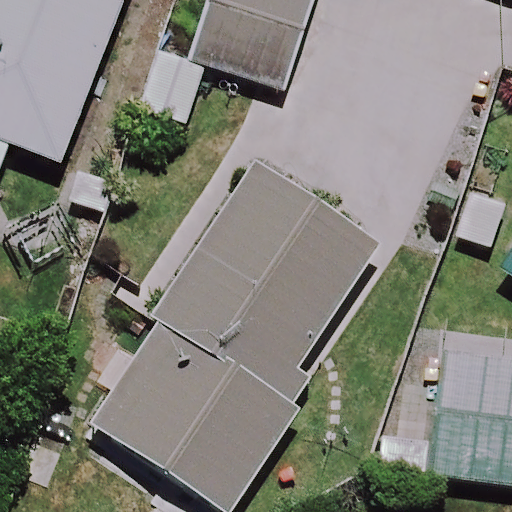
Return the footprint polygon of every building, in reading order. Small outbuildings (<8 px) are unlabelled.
[(124,0),(0,0),(0,167),(7,150),(55,169),(124,0)] [(195,129),(211,75),(281,95),(308,0),(219,0),(201,64),(150,49),(132,110),(195,129)] [(375,258),(247,179),(157,326),(166,331),(98,441),(213,511),(240,511),(302,411),(287,401),(375,258)] [(511,256),(500,275),(511,282),(511,256)] [(511,369),(450,359),(429,477),(511,491),(511,369)]
